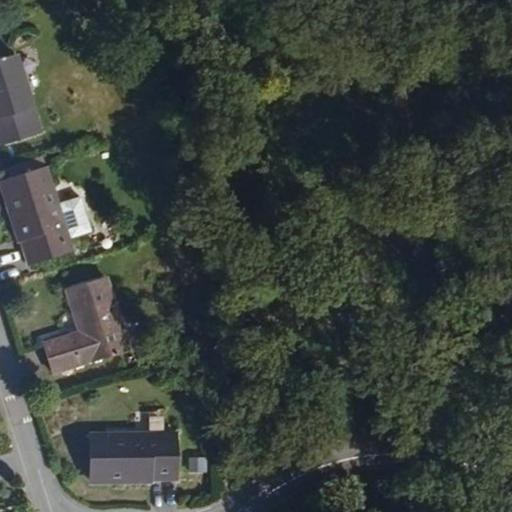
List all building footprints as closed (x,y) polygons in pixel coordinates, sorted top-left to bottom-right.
[(0,134),(17,129),(0,73),(0,134)] [(21,163),(18,152),(2,157),(6,168),(21,163)] [(67,228),(56,193),(33,200),(21,163),(6,168),(2,157),(0,157),(0,245),(5,261),(49,247),(45,233),(67,228)] [(105,348),(84,277),(45,289),(57,332),(21,343),(29,372),(105,348)] [(156,483),(155,435),(68,437),(69,484),(156,483)]
